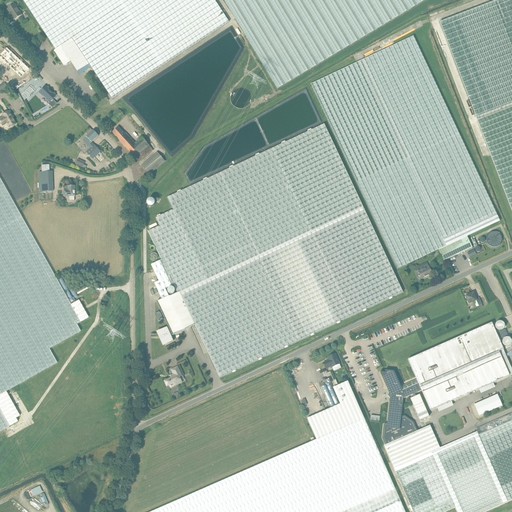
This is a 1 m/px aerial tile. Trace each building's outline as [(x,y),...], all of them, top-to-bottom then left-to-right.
[(22,0),(55,49),(72,38),(89,64),(112,99),(116,96),(129,88),(229,22),(214,0),(22,0)] [(225,0),(279,89),(425,0),(225,0)] [(511,0),(498,0),(440,23),(478,121),(511,211),(511,0)] [(13,6),(12,5),(11,5),(9,6),(8,7),(9,8),(7,10),(10,13),(9,14),(11,17),(12,16),(14,20),(22,15),(15,4),(13,6)] [(500,221),(413,36),(311,84),(398,269),(439,250),(444,261),(472,248),(467,236),(500,221)] [(56,50),(54,51),(64,66),(71,62),(78,72),(89,64),(72,38),(55,49),(56,50)] [(6,48),(0,54),(0,57),(22,77),(29,69),(6,48)] [(27,100),(35,92),(29,86),(21,95),(27,100)] [(45,87),(39,93),(49,103),(48,104),(52,108),(57,103),(52,99),(55,97),(51,93),(48,90),(45,87)] [(119,109),(111,116),(117,122),(124,116),(119,109)] [(7,124),(9,128),(15,124),(8,112),(3,114),(5,116),(0,118),(0,119),(3,126),(7,124)] [(325,125),(168,198),(174,210),(156,218),(160,226),(149,231),(162,260),(151,265),(159,281),(155,283),(162,300),(157,302),(169,327),(167,328),(167,327),(161,330),(163,335),(162,336),(163,338),(164,338),(167,344),(173,341),(171,336),(173,335),(195,324),(220,378),(403,292),(325,125)] [(118,127),(116,129),(112,133),(139,162),(153,149),(142,137),(135,144),(125,133),(124,134),(118,127)] [(93,130),(89,134),(83,140),(90,148),(86,151),(93,159),(101,152),(94,145),(91,143),(99,136),(93,130)] [(158,151),(145,162),(142,165),(149,174),(166,161),(158,151)] [(75,164),(83,168),(85,162),(78,159),(75,164)] [(41,165),(42,172),(39,172),(40,192),(53,192),(52,172),(49,172),(49,165),(41,165)] [(0,431),(13,424),(18,422),(16,418),(20,416),(6,392),(57,363),(49,349),(80,332),(76,325),(88,318),(78,300),(70,305),(52,272),(18,211),(0,179),(0,431)] [(68,190),(63,190),(63,197),(69,197),(69,201),(74,200),(74,199),(74,197),(75,197),(75,186),(70,186),(68,186),(68,190)] [(502,240),(502,238),(501,237),(501,235),(500,234),(499,233),(497,232),(495,232),(494,232),(493,232),(492,232),(490,233),(489,234),(488,235),(487,237),(487,238),(486,239),(486,241),(487,243),(488,244),(489,245),(490,246),(491,247),(492,247),(494,247),(495,247),(497,247),(498,246),(499,246),(500,244),(501,243),(502,241),(502,240)] [(420,276),(422,279),(432,274),(429,267),(418,272),(419,273),(418,273),(418,274),(419,276),(420,276)] [(476,301),(479,306),(482,304),(479,297),(476,299),(473,293),(466,296),(469,304),(476,301)] [(158,314),(155,315),(158,320),(164,318),(160,310),(156,311),(158,314)] [(382,438),(385,445),(417,431),(413,422),(405,415),(401,417),(403,398),(422,390),(430,410),(511,374),(511,369),(492,323),(408,360),(417,379),(401,386),(394,371),(385,370),(386,373),(380,372),(389,393),(389,395),(389,397),(390,398),(387,423),(384,425),(382,438)] [(504,329),(497,333),(499,339),(507,336),(504,329)] [(327,357),(329,361),(327,362),(327,361),(323,363),(326,369),(331,366),(332,367),(339,364),(335,354),(327,357)] [(164,381),(167,386),(170,385),(171,388),(182,382),(178,374),(181,373),(178,366),(171,369),(173,374),(170,375),(171,378),(164,381)] [(405,511),(348,381),(333,388),(340,404),(307,419),(316,440),(151,511),(405,511)] [(306,437),(282,383),(260,393),(283,447),(306,437)] [(479,416),(502,406),(497,395),(474,405),(479,416)] [(385,445),(384,446),(413,511),(443,511),(455,507),(457,511),(482,511),(511,499),(511,413),(475,429),(477,432),(440,448),(430,425),(417,431),(385,445)]
